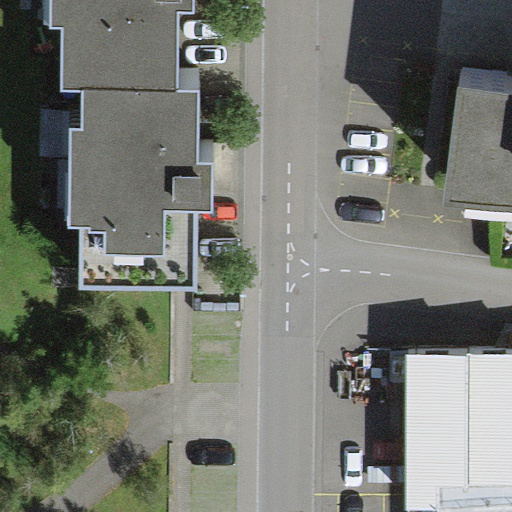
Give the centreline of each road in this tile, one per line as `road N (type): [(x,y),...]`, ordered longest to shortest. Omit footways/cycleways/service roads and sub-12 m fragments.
road 1 (residential): [(283,264),(286,0)]
road 2 (residential): [(279,511),(283,264)]
road 3 (residential): [(283,264),(511,293)]
